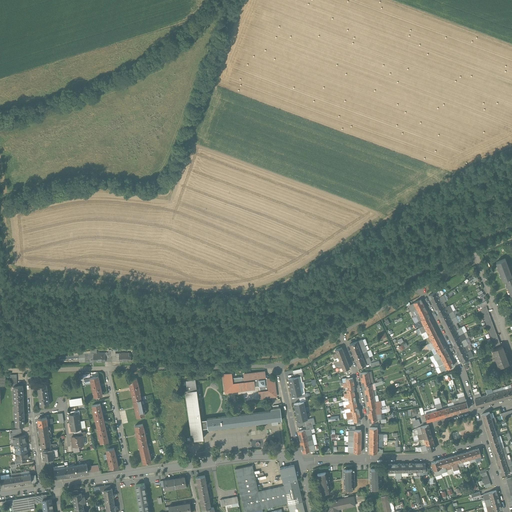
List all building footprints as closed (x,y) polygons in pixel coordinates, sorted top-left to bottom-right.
[(505,260),(497,263),(503,280),(505,279),(511,276),(505,260)] [(438,298),(435,292),(428,296),(431,302),(438,298)] [(443,296),(438,298),(431,302),(434,307),(441,304),(446,301),(443,296)] [(420,300),(413,303),(413,304),(410,305),(410,306),(410,308),(411,312),(423,306),(420,300)] [(441,304),(434,307),(437,313),(438,312),(444,309),(441,304)] [(423,306),(411,312),(414,317),(416,316),(426,311),(423,306)] [(444,309),(438,312),(441,317),(448,314),(452,311),(450,306),(445,308),(444,309)] [(426,311),(416,316),(419,321),(428,317),(429,317),(426,311)] [(448,314),(441,317),(443,323),(450,319),(448,314)] [(428,317),(419,321),(417,322),(419,325),(418,326),(419,328),(430,322),(428,317)] [(450,319),(443,323),(446,328),(453,325),(450,319)] [(419,328),(418,328),(421,334),(426,331),(433,328),(430,322),(419,328)] [(453,325),(446,328),(449,334),(456,330),(458,329),(457,325),(456,323),(453,325)] [(433,328),(426,331),(429,337),(436,333),(433,328)] [(456,330),(449,334),(452,339),(458,336),(456,330)] [(436,333),(429,337),(432,342),(439,339),(436,333)] [(458,336),(452,339),(454,344),(454,345),(460,342),(461,341),(458,336)] [(439,339),(432,342),(434,348),(441,344),(439,339)] [(357,342),(349,345),(352,351),(364,346),(362,340),(357,342)] [(460,342),(454,345),(454,344),(453,345),(456,351),(463,347),(466,346),(463,340),(461,341),(460,342)] [(441,344),(434,348),(437,353),(438,353),(444,350),(444,349),(441,344)] [(364,346),(352,351),(354,356),(361,354),(366,351),(364,346)] [(463,347),(456,351),(459,356),(466,353),(468,351),(466,346),(463,347)] [(502,346),(492,350),(499,367),(501,366),(507,364),(509,364),(502,346)] [(341,348),(335,350),(336,354),(333,355),(334,357),(343,353),(341,348)] [(444,350),(438,353),(437,353),(435,354),(437,356),(438,360),(441,358),(448,355),(445,349),(444,349),(444,350)] [(108,350),(107,353),(108,361),(119,360),(119,353),(115,353),(115,350),(108,350)] [(79,362),(93,361),(93,353),(79,354),(79,362)] [(105,353),(93,353),(93,361),(105,361),(105,353)] [(466,353),(459,356),(461,362),(468,358),(466,353)] [(361,354),(354,356),(356,362),(363,359),(361,354)] [(448,355),(441,358),(442,360),(439,362),(441,365),(444,364),(451,360),(448,355)] [(363,359),(356,362),(358,368),(366,365),(365,364),(371,362),(369,357),(363,359)] [(339,361),(334,363),(336,368),(338,367),(347,363),(345,358),(339,361)] [(451,360),(444,364),(441,365),(444,371),(453,366),(451,360)] [(347,363),(338,367),(339,369),(340,371),(343,370),(343,371),(350,368),(347,363)] [(265,373),(244,375),(244,378),(242,379),(242,377),(232,379),(232,374),(223,375),(224,383),(225,383),(226,388),(225,388),(226,393),(255,389),(255,388),(258,387),(259,388),(260,392),(259,392),(260,399),(272,397),(272,396),(276,396),(274,378),(269,379),(269,377),(267,376),(265,376),(265,373)] [(98,377),(90,378),(91,383),(93,393),(94,397),(102,396),(98,377)] [(294,378),(288,380),(289,385),(299,383),(298,377),(294,378)] [(136,378),(128,380),(132,399),(141,397),(140,393),(138,382),(137,383),(136,378)] [(273,411),(207,419),(200,420),(195,379),(186,381),(189,399),(186,399),(191,433),(193,433),(194,440),(203,439),(201,429),(207,428),(208,430),(208,429),(272,421),(272,424),(278,423),(278,421),(282,420),(280,408),(273,409),(273,411)] [(370,385),(364,386),(365,392),(372,390),(376,390),(375,386),(374,383),(370,384),(370,385)] [(46,385),(37,387),(40,406),(49,405),(46,385)] [(17,387),(13,387),(15,426),(24,425),(22,386),(17,387)] [(300,389),(291,391),(292,397),(298,395),(302,395),(300,389)] [(498,389),(492,391),(493,394),(495,401),(501,400),(499,392),(498,389)] [(499,392),(501,400),(507,398),(505,390),(499,392)] [(480,394),(474,396),(475,399),(474,399),(477,407),(483,405),(481,397),(480,394)] [(493,394),(487,395),(489,403),(495,401),(493,394)] [(481,397),(483,405),(489,403),(487,395),(481,397)] [(141,397),(132,399),(137,418),(145,416),(144,411),(142,401),(141,401),(141,397)] [(465,399),(459,401),(460,404),(462,411),(468,409),(466,402),(465,399)] [(375,402),(367,404),(368,409),(368,410),(375,408),(375,409),(376,408),(380,408),(381,407),(380,401),(375,402)] [(459,401),(453,402),(454,405),(456,413),(462,411),(460,404),(459,404),(459,401)] [(100,404),(92,406),(93,410),(95,421),(95,420),(96,425),(104,423),(100,404)] [(451,406),(448,407),(450,415),(456,413),(454,405),(451,406)] [(448,407),(442,409),(445,416),(450,415),(448,407)] [(375,408),(368,410),(368,409),(367,410),(368,416),(376,414),(376,415),(380,414),(381,413),(381,410),(380,408),(376,408),(375,409),(375,408)] [(437,411),(436,411),(439,418),(445,416),(442,409),(439,410),(437,411)] [(511,410),(501,414),(503,419),(511,416),(511,410)] [(435,411),(431,412),(433,420),(439,418),(436,411),(435,411)] [(431,412),(424,414),(427,422),(433,420),(431,412)] [(489,412),(482,415),(484,421),(491,419),(489,412)] [(71,415),(69,416),(70,423),(80,421),(79,414),(78,414),(71,415)] [(376,414),(368,416),(369,422),(377,421),(381,420),(380,414),(376,415),(376,414)] [(47,418),(38,419),(39,426),(48,425),(47,418)] [(491,419),(484,421),(485,427),(493,425),(493,424),(496,423),(495,418),(491,419)] [(80,421),(70,423),(71,430),(74,430),(81,428),(80,421)] [(104,423),(96,425),(97,429),(99,439),(100,443),(108,442),(104,423)] [(143,424),(135,426),(139,445),(147,443),(146,439),(144,429),(143,424)] [(48,425),(39,426),(40,431),(39,431),(39,434),(40,434),(41,438),(50,437),(48,425)] [(428,425),(421,427),(417,428),(419,434),(430,431),(428,425)] [(493,425),(485,427),(487,433),(495,431),(493,425)] [(304,430),(298,432),(299,437),(309,435),(311,435),(310,429),(306,430),(304,430)] [(419,434),(417,435),(419,441),(424,439),(432,437),(430,431),(419,434)] [(495,431),(487,433),(489,439),(497,437),(495,431)] [(20,436),(13,437),(14,445),(26,443),(25,435),(20,436)] [(78,436),(72,437),(73,446),(83,445),(82,441),(83,439),(83,435),(78,436)] [(50,437),(41,438),(42,446),(51,445),(50,437)] [(432,437),(424,439),(426,445),(433,443),(432,437)] [(497,437),(489,439),(491,445),(499,443),(497,437)] [(499,443),(491,445),(493,451),(504,448),(502,442),(499,443)] [(26,443),(14,445),(16,453),(27,451),(26,443)] [(147,443),(139,445),(143,464),(151,462),(150,458),(148,447),(147,443)] [(433,443),(426,445),(428,451),(435,449),(433,443)] [(114,448),(106,450),(107,454),(109,465),(110,469),(118,467),(114,448)] [(504,448),(493,451),(495,457),(506,454),(504,448)] [(478,449),(472,451),(475,458),(476,462),(482,460),(481,456),(478,449)] [(27,451),(16,453),(17,459),(17,460),(21,459),(28,458),(27,451)] [(53,451),(43,452),(44,460),(54,458),(53,451)] [(472,451),(466,452),(469,460),(475,458),(472,451)] [(466,452),(461,454),(463,462),(464,465),(470,463),(469,460),(466,452)] [(461,454),(455,456),(457,463),(463,462),(461,454)] [(506,454),(495,457),(497,463),(505,461),(508,460),(506,454)] [(455,456),(449,458),(451,465),(457,463),(455,456)] [(449,458),(443,459),(446,470),(452,468),(451,465),(449,458)] [(446,470),(443,459),(437,461),(439,469),(440,469),(441,473),(447,471),(446,470)] [(505,461),(497,463),(499,469),(510,465),(510,466),(511,465),(510,459),(508,460),(505,461)] [(437,461),(431,463),(433,470),(439,469),(437,461)] [(87,464),(75,465),(77,475),(81,474),(84,474),(84,473),(88,473),(87,464)] [(425,464),(419,464),(419,472),(423,472),(423,475),(423,476),(427,476),(427,472),(426,472),(425,464)] [(75,465),(65,467),(66,476),(70,476),(73,476),(73,475),(77,475),(75,465)] [(294,465),(280,469),(283,483),(283,482),(284,485),(288,503),(288,505),(302,502),(294,465)] [(510,465),(499,469),(501,475),(509,473),(511,472),(511,469),(510,466),(510,465)] [(284,485),(258,491),(252,466),(235,470),(244,511),(262,511),(262,509),(288,503),(284,485)] [(65,467),(54,469),(55,478),(59,477),(59,478),(62,477),(66,476),(65,467)] [(378,474),(378,469),(370,470),(370,489),(379,489),(379,484),(379,474),(378,474)] [(352,470),(343,470),(344,490),(352,489),(352,485),(352,474),(352,470)] [(325,473),(317,474),(322,493),(329,492),(329,487),(327,477),(326,477),(325,473)] [(31,474),(21,475),(23,483),(26,483),(28,483),(28,482),(32,482),(31,474)] [(21,475),(12,477),(14,485),(17,484),(17,485),(19,484),(23,483),(21,475)] [(205,476),(196,477),(199,493),(208,492),(205,476)] [(12,477),(4,478),(5,486),(8,485),(8,486),(11,486),(11,485),(14,485),(12,477)] [(185,477),(178,478),(178,479),(174,479),(176,488),(183,487),(182,486),(186,485),(185,477)] [(171,479),(163,480),(165,489),(169,488),(169,489),(176,488),(174,479),(171,480),(171,479)] [(144,484),(136,485),(139,504),(147,503),(144,484)] [(110,489),(103,490),(105,503),(114,502),(113,497),(114,497),(115,496),(115,494),(114,494),(113,494),(112,489),(110,489)] [(496,491),(483,494),(485,500),(498,497),(496,491)] [(208,492),(199,493),(202,510),(205,509),(211,508),(208,492)] [(390,493),(382,495),(382,497),(381,497),(384,511),(393,511),(394,511),(390,493)] [(46,494),(11,500),(11,505),(12,511),(34,508),(34,503),(43,502),(42,500),(47,499),(46,494)] [(78,494),(73,495),(75,508),(83,506),(82,502),(85,501),(84,497),(82,497),(81,494),(78,494)] [(425,497),(419,498),(418,494),(415,494),(416,503),(426,501),(425,497)] [(237,497),(220,500),(221,506),(238,503),(237,497)] [(337,500),(324,503),(326,511),(329,511),(338,511),(337,507),(346,505),(346,507),(355,506),(353,497),(337,501),(337,500)] [(498,497),(485,500),(486,506),(499,503),(498,497)] [(47,499),(42,500),(43,502),(44,511),(48,511),(53,511),(52,506),(53,506),(52,504),(51,499),(47,499)] [(114,502),(105,503),(106,511),(115,511),(115,509),(116,509),(115,507),(114,502)] [(304,511),(302,502),(288,505),(289,511),(304,511)] [(148,511),(147,503),(139,504),(140,511),(148,511)] [(190,503),(183,504),(183,505),(179,505),(180,511),(187,511),(191,511),(190,503)] [(499,503),(486,506),(487,511),(489,511),(501,509),(499,503)]
